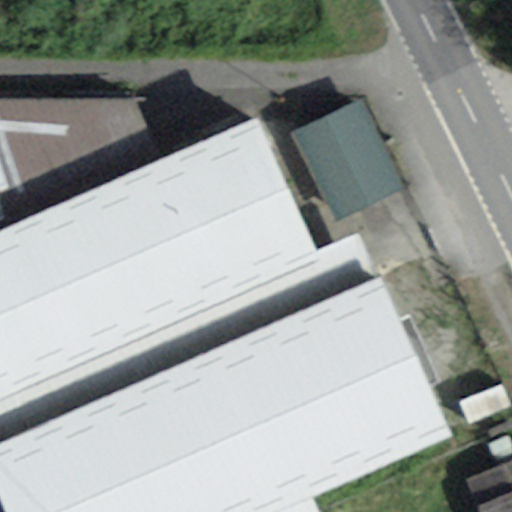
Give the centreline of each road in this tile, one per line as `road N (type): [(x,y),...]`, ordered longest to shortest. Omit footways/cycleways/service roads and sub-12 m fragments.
road 1 (unknown): [(440,65),(0,68)]
road 2 (secondary): [(511,198),(409,0)]
